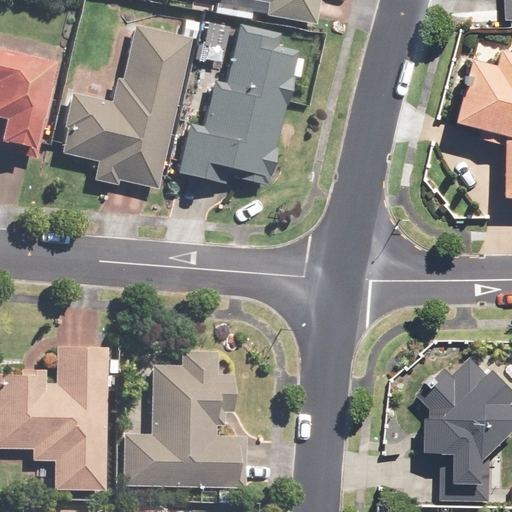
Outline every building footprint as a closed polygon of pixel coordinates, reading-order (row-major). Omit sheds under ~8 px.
[(253,0),(261,1),(259,14),(310,23),(314,0),(253,0)] [(511,0),(502,0),(504,19),(511,18),(511,0)] [(154,188),(186,39),(130,26),(119,79),(113,78),(108,102),(65,93),(52,152),(95,161),(91,178),(112,183),(113,179),(154,188)] [(262,184),(292,49),(272,45),(275,35),(235,26),(222,83),(209,81),(199,127),(183,123),(172,173),(214,182),(216,174),(262,184)] [(53,61),(0,49),(0,150),(31,158),(53,61)] [(455,120),(503,134),(502,197),(511,197),(511,52),(500,49),(495,67),(471,60),(455,120)] [(102,490),(103,346),(50,346),(49,369),(0,368),(0,448),(25,449),(25,460),(48,461),(48,490),(102,490)] [(117,432),(115,485),(240,488),(242,436),(227,436),(228,372),(212,372),(212,350),(175,350),(174,364),(145,364),(144,432),(117,432)] [(427,415),(425,417),(420,416),(419,452),(437,452),(436,499),(487,501),(488,452),(511,428),(511,408),(507,404),(511,399),(511,389),(491,368),(485,373),(468,355),(447,375),(440,367),(412,395),(427,410),(427,415)]
